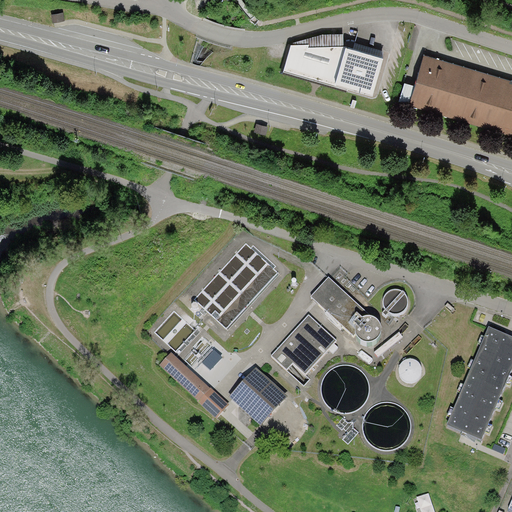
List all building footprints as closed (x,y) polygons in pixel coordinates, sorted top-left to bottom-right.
[(343,45),(293,46),(287,69),(317,77),(373,93),(383,56),(353,48),(343,45)] [(511,80),(458,64),(424,54),(415,85),(409,104),(511,134),(511,80)] [(398,101),(409,104),(415,85),(404,82),(398,101)] [(268,126),(256,123),(254,130),(266,133),(268,126)] [(373,319),(329,279),(310,299),(353,338),(356,337),(355,332),(356,328),(359,325),(362,322),(367,320),(371,320),(373,319)] [(384,306),(386,311),(383,315),(387,318),(390,314),(391,315),(394,316),(397,316),(401,315),(405,312),(408,309),(408,305),(408,302),(408,299),(406,296),(404,294),(401,292),(397,291),(392,292),(388,294),(385,298),(384,302),(384,306)] [(337,343),(309,317),(271,358),(287,373),(294,366),(306,376),(337,343)] [(357,341),(360,344),(364,346),(368,347),(372,347),(376,345),(379,342),(382,338),(382,334),(382,329),(379,325),(376,322),(371,320),(367,320),(362,322),(359,325),(356,328),(355,332),(356,337),(357,341)] [(511,373),(511,340),(489,330),(447,427),(462,433),(482,442),(511,373)] [(209,390),(172,356),(162,367),(198,401),(209,390)] [(400,367),(399,371),(400,375),(401,379),(405,381),(408,383),(413,383),(417,382),(420,380),(422,376),(423,373),(423,369),(422,365),(419,362),(416,360),(412,359),(408,359),(405,361),(402,363),(400,367)] [(285,401),(256,374),(233,399),(261,425),(285,401)] [(209,390),(198,401),(217,418),(227,407),(209,390)] [(422,511),(437,511),(432,495),(418,499),(422,511)]
